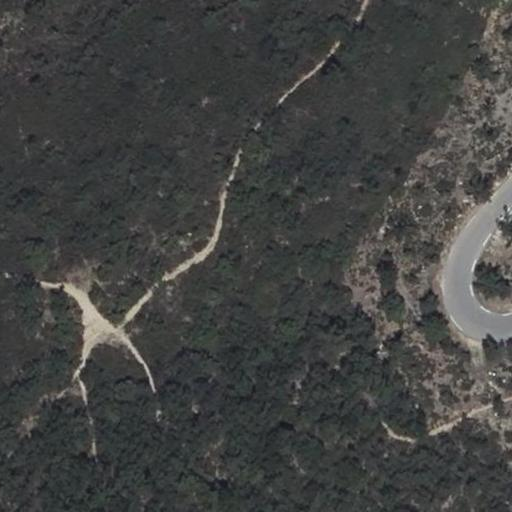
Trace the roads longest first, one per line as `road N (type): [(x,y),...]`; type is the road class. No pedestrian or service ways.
road 1 (track): [(94,326),(152,302),(179,276),(256,124),(352,23),(360,0)]
road 2 (tertiary): [(511,308),(491,315),(471,307),(457,286),(457,259),(470,231),(511,181)]
